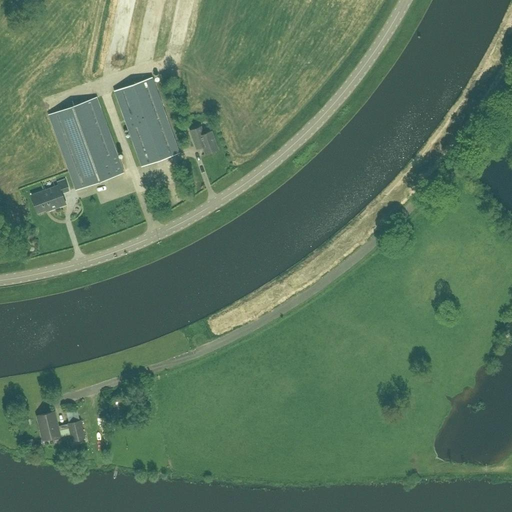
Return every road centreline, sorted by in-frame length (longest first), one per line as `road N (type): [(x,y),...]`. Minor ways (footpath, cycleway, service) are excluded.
road 1 (tertiary): [(0,280),(127,247),(248,181),(357,76),(405,0)]
road 2 (unclassified): [(166,367),(270,319),(354,261),(444,172),(511,73)]
